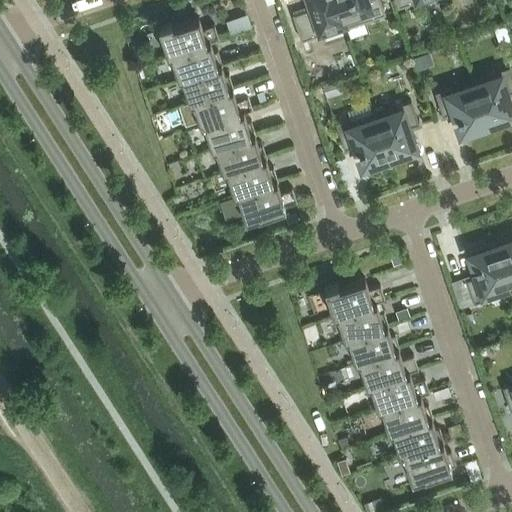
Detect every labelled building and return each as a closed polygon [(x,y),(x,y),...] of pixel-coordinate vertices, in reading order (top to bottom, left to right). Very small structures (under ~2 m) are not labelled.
[(292,14),(301,40),(322,33),(321,29),(343,22),(334,0),(309,0),(312,8),(294,14),(293,13),(292,14)] [(334,0),(343,22),(342,17),(359,11),(362,21),(385,14),(380,0),(334,0)] [(199,16),(173,25),(172,23),(159,27),(159,30),(147,34),(148,35),(157,32),(163,50),(166,49),(168,55),(219,37),(214,24),(203,28),(199,16)] [(493,25),(501,47),(511,44),(504,21),(493,25)] [(179,78),(222,63),(218,50),(214,51),(210,41),(219,38),(219,37),(168,55),(168,56),(168,55),(175,73),(177,73),(179,78)] [(190,102),(233,87),(229,73),(225,75),(221,64),(223,64),(222,63),(179,78),(179,79),(186,97),(188,96),(190,102)] [(511,74),(509,66),(472,79),(488,124),(510,117),(511,121),(511,120),(511,118),(504,94),(511,91),(511,74)] [(339,79),(323,83),(327,96),(342,91),(339,79)] [(457,117),(459,121),(460,120),(465,137),(490,129),(488,124),(472,79),(471,79),(473,84),(451,91),(450,87),(435,92),(443,115),(456,111),(458,116),(457,117)] [(234,87),(233,87),(190,102),(197,120),(199,119),(201,125),(252,107),(248,94),(236,98),(232,88),(234,87)] [(414,154),(405,128),(419,123),(411,100),(396,105),(397,110),(375,117),(391,162),(414,154)] [(252,108),(252,107),(201,125),(202,125),(208,143),(210,142),(212,148),(256,133),(251,120),(247,121),(243,111),(252,108)] [(391,162),(375,117),(353,125),(350,117),(335,122),(344,149),(358,144),(360,150),(359,150),(360,154),(361,154),(367,171),(391,162)] [(255,134),(256,134),(256,133),(212,148),(212,149),(213,148),(219,166),(221,166),(223,171),(267,156),(262,143),(258,144),(255,134)] [(266,157),(267,157),(267,156),(223,171),(223,172),(224,172),(230,190),(232,189),(234,194),(278,180),(273,166),(269,168),(266,157)] [(241,213),(243,212),(245,219),(246,219),(247,222),(267,216),(265,212),(297,201),(296,198),(292,187),(280,191),(277,181),(278,180),(234,194),(234,195),(235,195),(241,213)] [(312,206),(299,211),(302,220),(316,215),(312,206)] [(297,210),(285,214),(288,222),(299,218),(297,210)] [(511,239),(496,244),(509,286),(510,290),(511,289),(511,239)] [(465,276),(451,280),(460,307),(474,302),(487,298),(486,293),(509,286),(496,244),(495,240),(470,248),(478,271),(465,276)] [(332,310),(334,316),(385,298),(380,285),(369,289),(365,277),(313,295),(314,296),(323,293),(329,311),(332,310)] [(385,299),(385,298),(334,316),(341,334),(343,333),(345,339),(388,324),(384,311),(380,312),(376,302),(385,299)] [(399,347),(395,334),(391,335),(387,325),(389,325),(388,324),(345,339),(345,340),(345,339),(352,357),(354,357),(356,362),(399,347)] [(367,385),(418,368),(414,355),(402,359),(398,348),(400,348),(399,347),(356,362),(356,363),(357,363),(363,381),(365,380),(367,385)] [(376,403),(378,409),(429,391),(425,378),(413,382),(410,372),(418,368),(367,385),(367,386),(368,386),(374,404),(376,403)] [(511,383),(502,386),(510,410),(511,409),(511,383)] [(387,426),(389,432),(433,417),(428,404),(424,405),(421,395),(430,392),(429,391),(378,409),(379,409),(385,427),(387,426)] [(398,450),(400,455),(444,440),(439,427),(436,428),(432,418),(433,418),(433,417),(389,432),(389,433),(390,432),(396,450),(398,450)] [(444,441),(444,440),(400,455),(400,456),(401,456),(407,474),(409,473),(411,480),(412,479),(413,483),(433,476),(431,473),(456,464),(451,450),(446,451),(443,441),(444,441)] [(348,458),(338,461),(341,471),(351,468),(348,458)] [(364,502),(367,511),(375,511),(384,509),(379,497),(364,502)]
